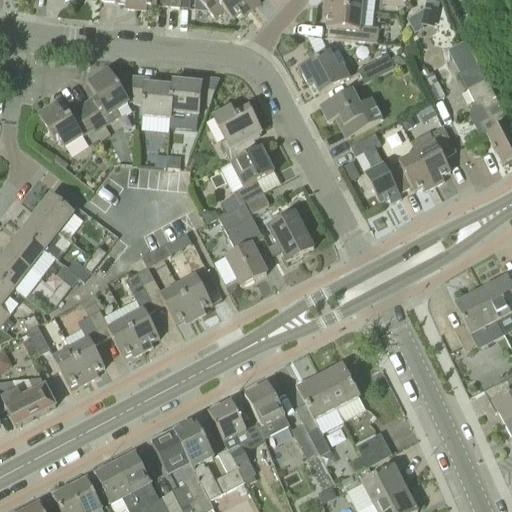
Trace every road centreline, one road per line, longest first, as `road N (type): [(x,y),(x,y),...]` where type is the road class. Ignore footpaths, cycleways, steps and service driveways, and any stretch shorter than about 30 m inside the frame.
road 1 (tertiary): [(0,478),(373,282)]
road 2 (residential): [(373,282),(252,59)]
road 3 (tertiary): [(482,511),(373,282)]
road 4 (residential): [(252,59),(17,32)]
road 5 (residential): [(177,204),(119,230),(24,166)]
road 6 (tertiary): [(373,282),(511,205)]
road 7 (residential): [(24,166),(6,130),(17,32)]
